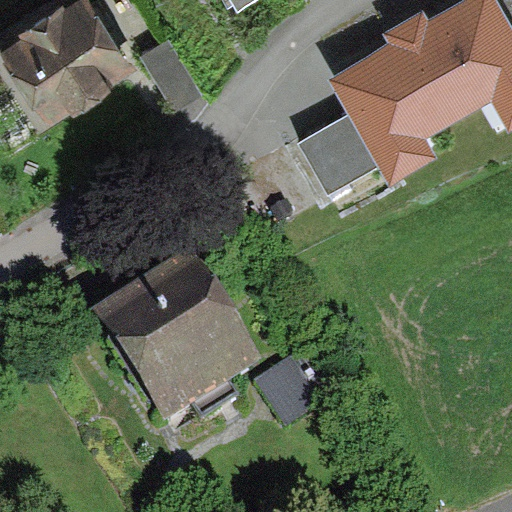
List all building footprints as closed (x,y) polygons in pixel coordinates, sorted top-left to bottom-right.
[(52,0),(0,33),(0,35),(51,116),(139,60),(100,0),(52,0)] [(389,35),(330,68),(352,107),(302,135),(331,186),(381,158),(392,177),(440,150),(429,132),(492,96),(510,126),(511,125),(511,17),(502,0),(449,0),(429,11),(424,2),(383,25),(389,35)] [(142,50),(175,105),(203,89),(170,34),(142,50)] [(95,321),(167,433),(265,370),(194,259),(95,321)] [(257,383),(287,430),(334,399),(304,353),(257,383)]
